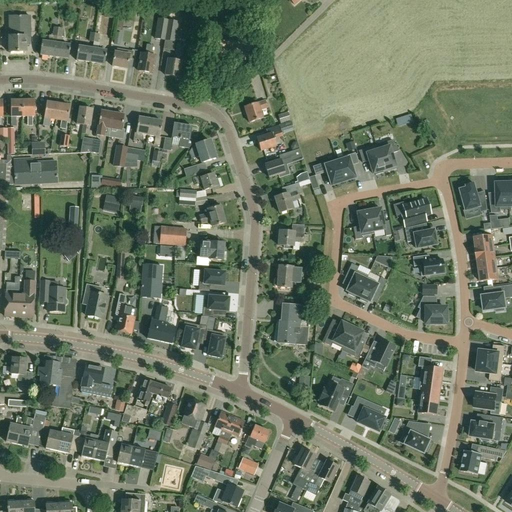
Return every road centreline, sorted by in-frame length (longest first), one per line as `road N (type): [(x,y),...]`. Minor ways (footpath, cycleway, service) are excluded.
road 1 (residential): [(463,342),(396,331),(333,301),(337,203),(444,182)]
road 2 (residential): [(241,393),(252,213),(231,136),(215,110)]
road 3 (secondary): [(0,336),(114,352),(241,393)]
road 4 (residential): [(215,110),(64,78),(0,75)]
road 5 (secondary): [(437,498),(294,417)]
road 6 (residential): [(215,110),(329,0)]
road 7 (residential): [(437,498),(463,342)]
road 8 (residential): [(465,319),(444,182)]
road 9 (residential): [(92,511),(94,480),(0,468)]
